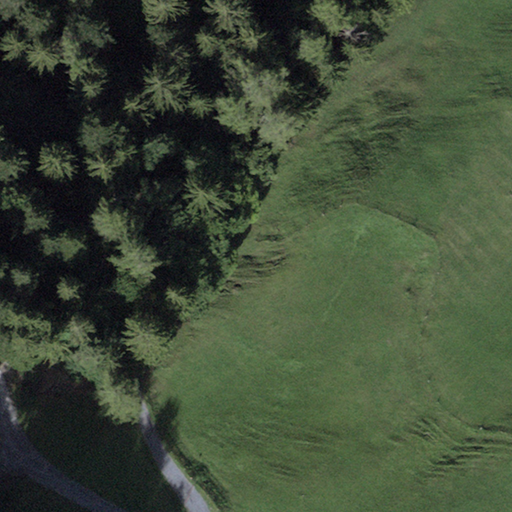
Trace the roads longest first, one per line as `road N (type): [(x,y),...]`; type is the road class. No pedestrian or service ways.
road 1 (track): [(189,511),(92,308),(66,223),(0,188)]
road 2 (track): [(0,391),(47,469),(114,511)]
